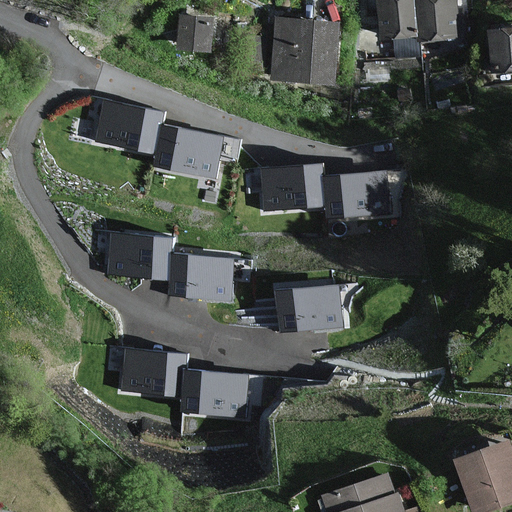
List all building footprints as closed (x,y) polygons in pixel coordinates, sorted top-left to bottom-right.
[(379,39),(415,35),(412,6),(412,0),(376,4),(379,39)] [(451,38),(447,2),(412,6),(415,35),(416,42),(451,38)] [(190,23),(177,22),(175,50),(203,52),(205,24),(202,24),(190,23)] [(332,29),(275,25),(270,80),(327,84),(332,29)] [(511,33),(486,36),(491,76),(511,73),(511,33)] [(99,101),(90,146),(153,159),(160,128),(162,114),(99,101)] [(212,180),(220,140),(160,128),(153,159),(152,168),(212,180)] [(264,218),(327,210),(322,177),(320,164),(258,173),(264,218)] [(396,215),(389,168),(322,177),(327,210),(329,224),(396,215)] [(167,277),(170,240),(114,236),(112,273),(167,277)] [(229,297),(232,260),(174,256),(172,293),(229,297)] [(341,324),(338,287),(279,292),(283,329),(341,324)] [(127,346),(125,393),(192,397),(194,364),(195,350),(127,346)] [(257,367),(194,364),(192,397),(192,410),(255,413),(257,367)] [(511,448),(510,442),(455,461),(472,511),(496,511),(511,506),(511,448)] [(401,511),(389,475),(318,498),(322,511),(401,511)]
